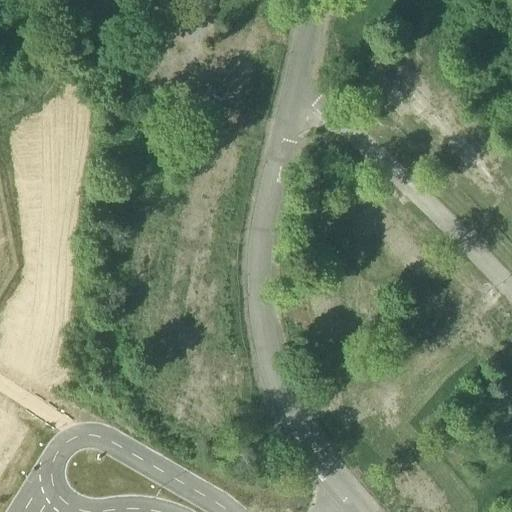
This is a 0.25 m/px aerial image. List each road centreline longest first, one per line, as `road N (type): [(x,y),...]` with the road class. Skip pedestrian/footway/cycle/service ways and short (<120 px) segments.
road 1 (unknown): [(297,90),(366,139),(511,280)]
road 2 (track): [(0,311),(24,266),(0,154)]
